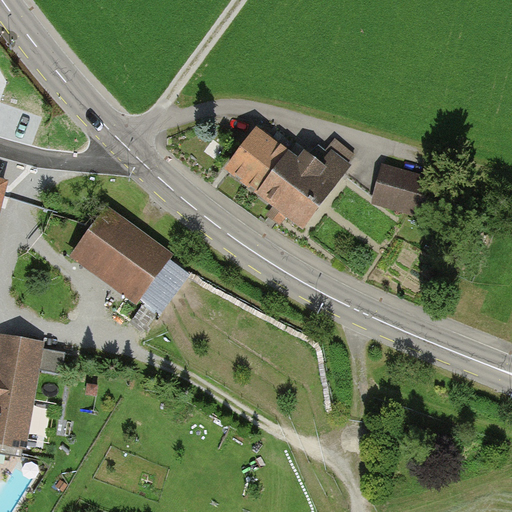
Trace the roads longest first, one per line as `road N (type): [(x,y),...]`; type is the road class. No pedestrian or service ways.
road 1 (tertiary): [(511,374),(346,306),(261,258),(130,152)]
road 2 (unclassified): [(361,469),(170,368),(0,309)]
road 3 (track): [(346,306),(363,397),(355,511)]
road 4 (tertiary): [(130,152),(2,0)]
road 5 (track): [(146,129),(239,0)]
road 6 (unclassified): [(0,146),(91,164),(130,152)]
